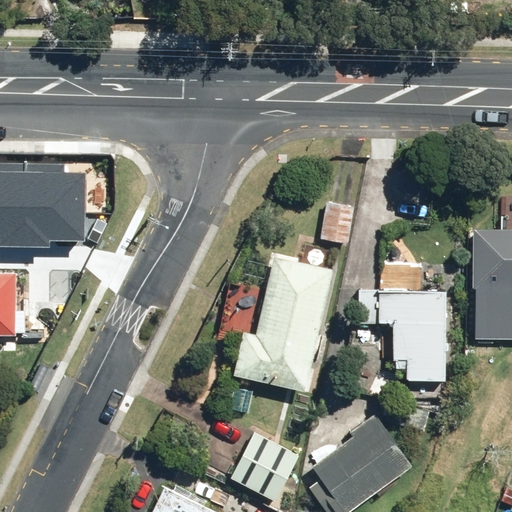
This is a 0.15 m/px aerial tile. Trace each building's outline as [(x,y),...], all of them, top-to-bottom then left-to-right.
[(49,241),(85,241),(85,173),(63,173),(63,164),(0,163),(0,247),(49,248),(49,241)] [(327,205),(318,237),(340,244),(350,211),(327,205)] [(511,338),(511,228),(471,229),(472,338),(511,338)] [(238,374),(298,389),(328,273),(268,257),(238,374)] [(0,339),(15,339),(16,276),(0,275),(0,339)] [(440,380),(439,293),(400,293),(400,295),(351,296),(352,326),(384,326),(385,361),(399,361),(399,381),(440,380)] [(511,364),(501,395),(511,399),(511,364)] [(427,408),(396,400),(389,425),(419,433),(427,408)] [(300,470),(329,511),(341,511),(406,468),(373,420),(300,470)] [(249,433),(225,480),(269,501),(292,455),(249,433)] [(212,511),(161,486),(147,511),(212,511)]
